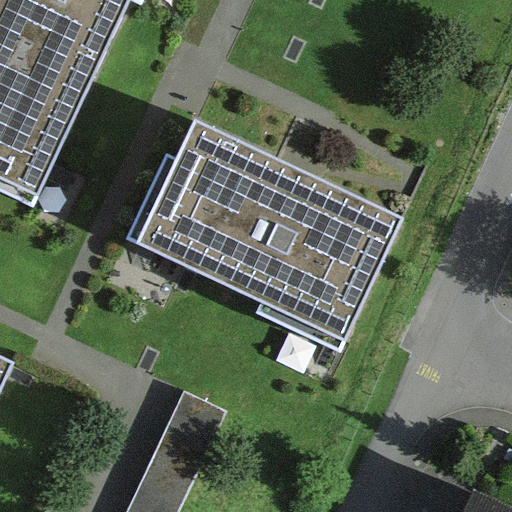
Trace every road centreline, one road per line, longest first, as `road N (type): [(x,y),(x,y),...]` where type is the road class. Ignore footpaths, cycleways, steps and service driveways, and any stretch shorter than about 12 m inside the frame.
road 1 (residential): [(455,318),(370,511)]
road 2 (residential): [(511,193),(455,318)]
